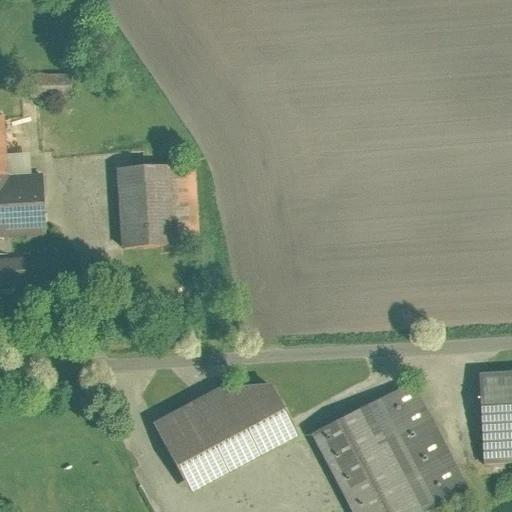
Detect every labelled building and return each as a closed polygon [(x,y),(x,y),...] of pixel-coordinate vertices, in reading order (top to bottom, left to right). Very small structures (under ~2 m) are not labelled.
[(68,55),(17,55),(17,78),(68,78),(68,55)] [(0,239),(41,237),(38,190),(10,191),(6,120),(0,119),(0,239)] [(123,158),(124,257),(198,256),(196,174),(164,175),(164,157),(123,158)] [(0,287),(29,286),(27,255),(0,256),(0,287)] [(511,371),(474,373),(479,455),(511,453),(511,371)] [(436,511),(465,498),(408,381),(306,431),(345,511),(154,511),(143,490),(97,511),(436,511)] [(220,386),(150,424),(188,495),(295,437),(266,383),(220,386)]
